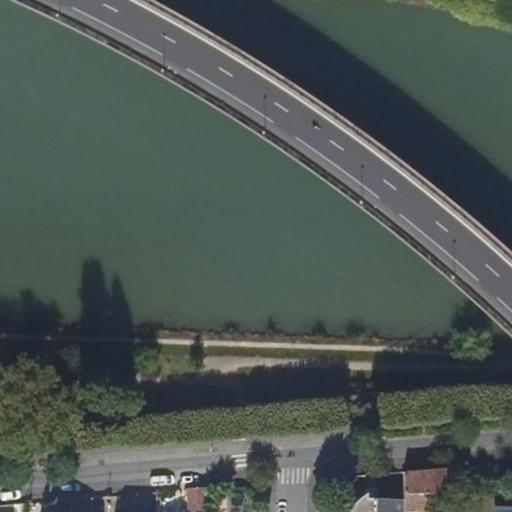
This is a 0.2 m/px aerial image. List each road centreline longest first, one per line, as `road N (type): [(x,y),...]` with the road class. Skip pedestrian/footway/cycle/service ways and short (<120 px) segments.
road 1 (motorway): [(104,0),(297,108),(511,276)]
road 2 (residential): [(0,472),(295,449)]
road 3 (residential): [(295,449),(511,430)]
